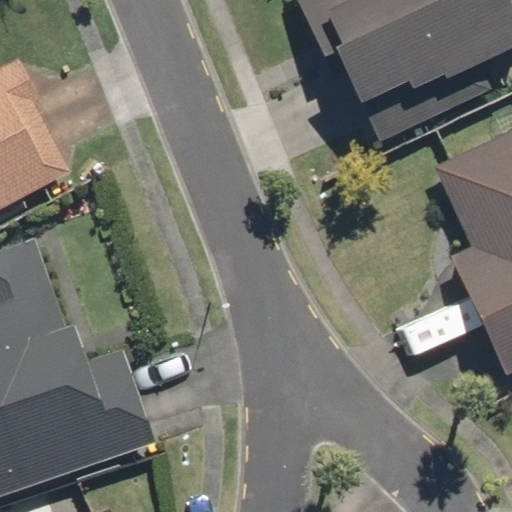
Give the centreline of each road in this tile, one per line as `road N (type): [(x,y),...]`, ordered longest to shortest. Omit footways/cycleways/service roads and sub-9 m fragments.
road 1 (residential): [(150,0),(282,354)]
road 2 (residential): [(282,354),(384,429),(445,493),(450,511)]
road 3 (residential): [(257,511),(282,354)]
